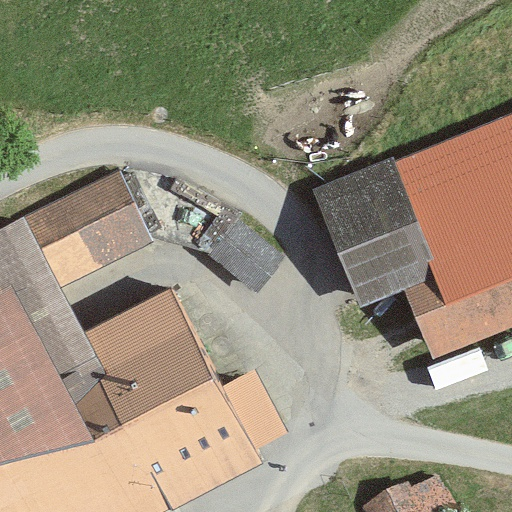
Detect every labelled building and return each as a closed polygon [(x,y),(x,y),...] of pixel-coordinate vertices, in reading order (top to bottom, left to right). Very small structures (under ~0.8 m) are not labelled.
[(424,351),(511,314),(511,187),(510,182),(417,212),(395,159),(310,191),(353,309),(399,292),(424,351)] [(126,171),(34,211),(69,286),(157,237),(126,171)] [(229,210),(209,242),(259,274),(279,241),(229,210)] [(222,392),(169,300),(82,350),(15,222),(0,230),(0,511),(167,511),(256,465),(250,455),(276,432),(248,377),(222,392)] [(451,511),(432,477),(363,511),(451,511)]
